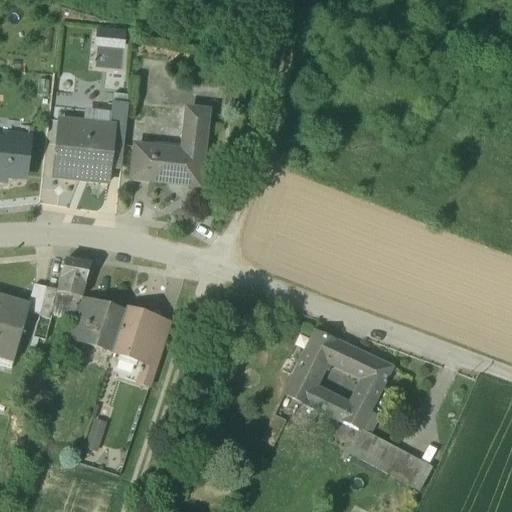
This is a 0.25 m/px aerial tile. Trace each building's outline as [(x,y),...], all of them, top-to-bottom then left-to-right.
[(95,68),(123,69),(123,30),(95,29),(95,68)] [(127,107),(111,105),(108,129),(112,129),(110,147),(122,148),(127,107)] [(182,153),(134,147),(130,180),(150,182),(150,180),(178,183),(178,186),(197,188),(206,114),(187,111),(182,153)] [(108,129),(83,126),(81,141),(56,138),(51,179),(105,185),(110,147),(112,129),(108,129)] [(27,146),(0,143),(0,176),(24,179),(27,146)] [(90,267),(65,262),(57,291),(57,294),(79,300),(90,267)] [(35,285),(29,307),(23,326),(35,329),(39,317),(45,289),(35,285)] [(57,291),(45,289),(39,317),(50,320),(52,311),(57,294),(57,291)] [(57,294),(52,311),(74,317),(79,300),(57,294)] [(0,352),(13,357),(11,364),(12,364),(23,326),(29,307),(0,298),(0,352)] [(99,306),(79,300),(74,317),(67,340),(111,354),(122,320),(106,315),(99,306)] [(122,320),(111,354),(142,364),(143,364),(151,340),(157,321),(125,311),(122,320)] [(340,347),(314,334),(288,386),(306,395),(307,393),(323,360),(332,365),(340,347)] [(151,340),(143,364),(142,364),(140,369),(138,368),(137,372),(139,373),(136,382),(149,386),(163,344),(151,340)] [(340,347),(332,365),(364,381),(372,363),(340,347)] [(348,413),(342,424),(358,432),(368,411),(389,371),(372,363),(364,381),(348,413)] [(348,413),(307,393),(306,395),(288,386),(284,395),(342,424),(348,413)] [(380,418),(368,411),(358,432),(370,437),(380,418)] [(436,467),(370,437),(358,432),(346,454),(426,489),(436,467)]
